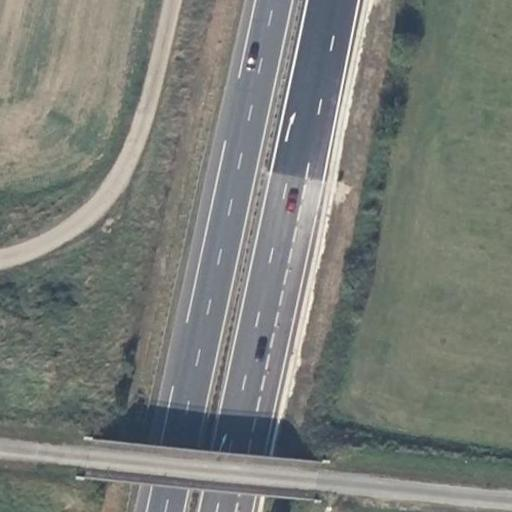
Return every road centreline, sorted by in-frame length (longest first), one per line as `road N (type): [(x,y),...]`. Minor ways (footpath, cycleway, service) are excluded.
road 1 (trunk): [(274,0),(165,511)]
road 2 (trunk): [(216,511),(325,0)]
road 3 (track): [(170,0),(142,120),(110,190),(76,225),(0,261)]
